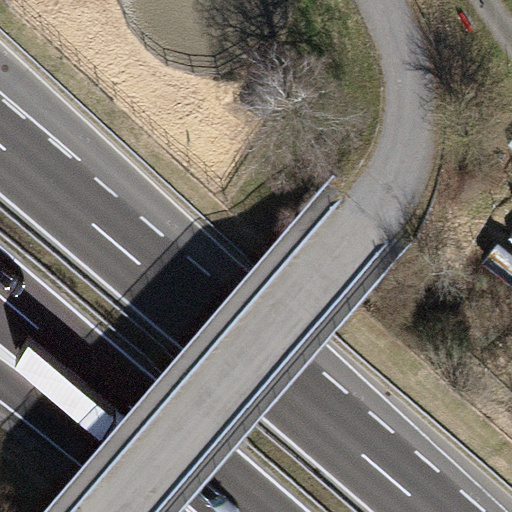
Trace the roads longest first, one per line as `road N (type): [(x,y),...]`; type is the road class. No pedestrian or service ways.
road 1 (unclassified): [(382,0),(417,85),(387,217),(133,511)]
road 2 (motorway): [(430,511),(175,289)]
road 3 (motorway): [(0,297),(250,511)]
road 4 (motorway): [(0,367),(207,511)]
road 5 (motorway): [(175,289),(0,108)]
road 6 (motorway): [(175,289),(0,143)]
